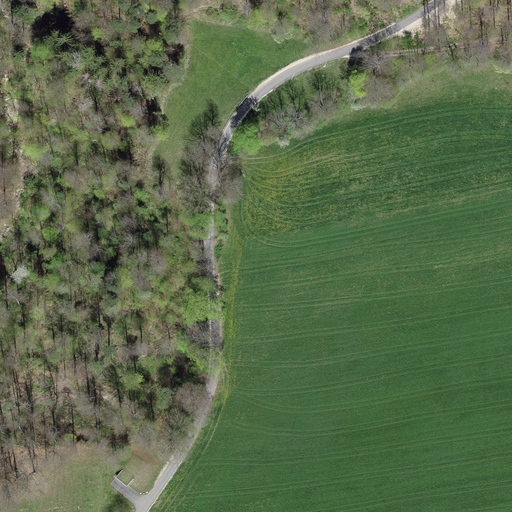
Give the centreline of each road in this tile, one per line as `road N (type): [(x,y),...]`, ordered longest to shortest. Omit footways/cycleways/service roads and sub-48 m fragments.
road 1 (unclassified): [(440,0),(265,86),(223,140),(212,191),(213,375),(192,433),(141,511)]
road 2 (track): [(343,50),(384,54),(511,37)]
